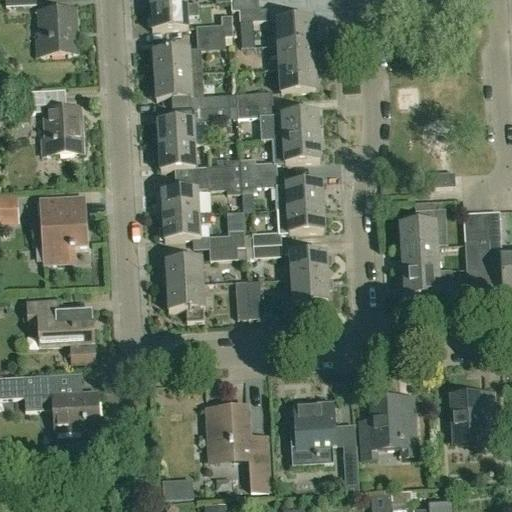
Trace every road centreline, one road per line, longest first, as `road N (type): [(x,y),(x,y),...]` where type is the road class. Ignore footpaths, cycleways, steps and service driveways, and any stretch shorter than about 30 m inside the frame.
road 1 (residential): [(367,348),(365,174),(381,0)]
road 2 (residential): [(139,345),(130,332),(113,0)]
road 3 (residential): [(139,345),(182,359),(367,348)]
road 4 (residential): [(471,194),(495,190),(509,167),(496,0)]
road 5 (residential): [(367,348),(511,340)]
